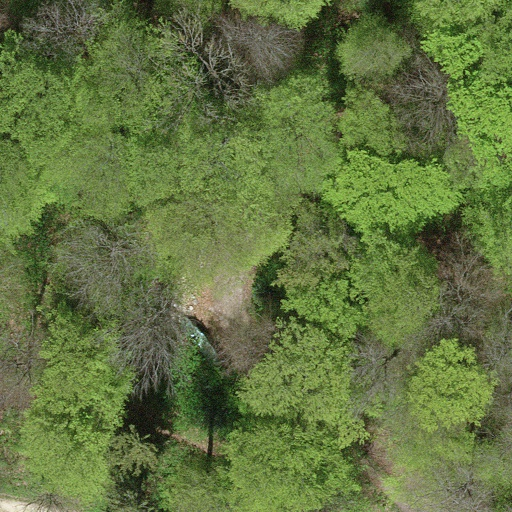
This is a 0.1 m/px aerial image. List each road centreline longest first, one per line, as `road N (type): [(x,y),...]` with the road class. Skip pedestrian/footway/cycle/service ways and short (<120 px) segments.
road 1 (track): [(358,511),(283,419),(224,316),(219,287),(226,264),(292,185),(360,123),(448,60),(511,28)]
road 2 (track): [(339,511),(285,474),(208,439),(106,403),(0,381)]
